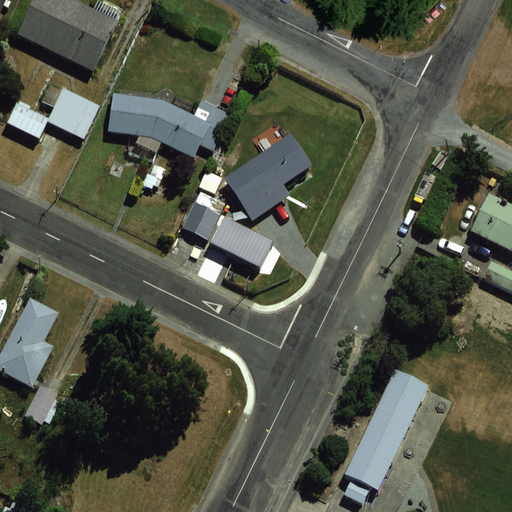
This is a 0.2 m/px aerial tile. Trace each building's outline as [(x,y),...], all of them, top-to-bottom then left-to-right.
[(0,0),(0,19),(9,0),(0,0)] [(62,0),(39,0),(18,45),(97,81),(122,27),(62,0)] [(34,109),(21,102),(6,130),(40,149),(50,130),(84,149),(102,116),(64,95),(47,125),(31,116),(34,109)] [(108,106),(108,143),(154,143),(191,164),(208,134),(160,106),(108,106)] [(289,145),(226,189),(253,227),(316,183),(289,145)] [(217,202),(229,173),(209,165),(181,236),(210,247),(227,205),(217,202)] [(511,211),(489,201),(471,240),(511,258),(511,211)] [(511,273),(493,264),(485,279),(511,292),(511,273)] [(46,350),(61,322),(29,305),(0,359),(0,380),(32,397),(54,355),(46,350)] [(433,392),(400,376),(344,484),(378,501),(433,392)] [(66,394),(45,382),(24,419),(45,431),(66,394)]
